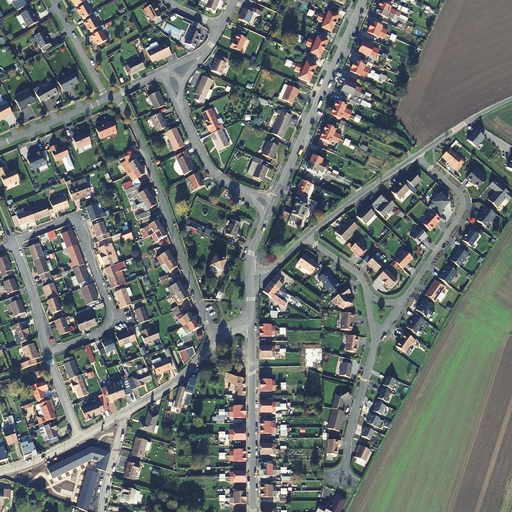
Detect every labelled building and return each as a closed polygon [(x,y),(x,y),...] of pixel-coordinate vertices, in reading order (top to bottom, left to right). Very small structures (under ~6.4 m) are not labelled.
[(82,6),(78,0),(72,0),(74,3),(75,3),(78,8),(79,8),(82,6)] [(211,0),(208,7),(217,11),(221,0),(211,0)] [(93,5),(91,1),(89,2),(82,6),(88,20),(96,16),(90,7),(93,5)] [(393,6),(382,2),(380,7),(396,15),(398,11),(392,8),(393,6)] [(160,8),(158,4),(147,11),(149,14),(150,14),(155,22),(164,17),(159,8),(160,8)] [(88,20),(82,6),(79,8),(81,11),(79,12),(82,16),(83,15),(86,21),(87,21),(88,20)] [(396,15),(380,7),(378,12),(388,17),(388,16),(395,18),(396,15)] [(20,14),(28,28),(38,22),(35,16),(33,14),(34,13),(31,8),(20,14)] [(263,16),(265,13),(254,8),(253,12),(246,9),(241,19),(251,24),(252,23),(255,25),(258,18),(263,16)] [(326,16),(321,13),(319,16),(336,24),(339,16),(330,12),(328,17),(326,17),(326,16)] [(95,34),(103,29),(98,20),(101,18),(99,14),(96,16),(88,20),(95,34)] [(326,22),(323,27),(332,32),(336,24),(319,16),(318,19),(324,22),(324,21),(326,22)] [(94,34),(95,34),(88,20),(87,21),(89,24),(87,25),(89,29),(90,28),(93,34),(94,34)] [(384,26),(374,21),(371,26),(388,34),(390,30),(384,27),(384,26)] [(204,27),(197,24),(188,43),(197,47),(203,35),(201,34),(204,27)] [(388,34),(371,26),(369,32),(379,36),(380,35),(386,38),(388,34)] [(108,31),(106,27),(103,29),(95,34),(101,47),(110,42),(105,33),(108,31)] [(47,39),(43,32),(34,37),(41,49),(51,44),(48,38),(47,39)] [(231,47),(241,51),(247,38),(238,34),(235,42),(234,41),(231,47)] [(325,49),(328,41),(319,37),(316,43),(315,42),(315,41),(309,38),(308,41),(325,49)] [(325,49),(308,41),(307,44),(312,47),(313,46),(315,47),(312,53),(321,57),(325,49)] [(375,45),(365,41),(362,46),(379,53),(381,49),(375,46),(375,45)] [(153,47),(152,48),(148,51),(154,64),(165,58),(166,60),(173,56),(168,45),(161,48),(159,45),(159,44),(158,43),(158,44),(153,47)] [(52,48),(50,44),(41,49),(43,53),(52,48)] [(379,53),(362,46),(360,51),(371,56),(371,54),(377,57),(379,53)] [(214,71),(223,75),(225,72),(228,74),(231,66),(228,65),(230,60),(224,57),(222,61),(218,60),(214,71)] [(367,65),(356,60),(354,65),(370,73),(372,69),(366,66),(367,65)] [(147,70),(142,61),(126,69),(130,77),(134,76),(147,70)] [(304,66),(298,63),(297,66),(313,74),(317,66),(308,62),(305,68),(304,67),(304,66)] [(362,75),(363,74),(369,77),(370,73),(354,65),(351,70),(362,75)] [(304,71),(301,77),(310,81),(313,74),(297,66),(296,69),(301,71),(302,71),(304,71)] [(8,79),(18,74),(16,69),(6,75),(8,79)] [(62,80),(58,82),(64,93),(72,89),(71,87),(78,83),(73,74),(67,78),(65,77),(62,78),(62,80)] [(215,81),(206,78),(205,77),(200,88),(202,89),(199,95),(197,100),(199,101),(199,103),(201,103),(202,103),(205,104),(207,99),(208,97),(210,91),(215,81)] [(358,85),(347,80),(345,85),(362,92),(364,89),(357,86),(358,85)] [(46,101),(58,94),(53,85),(41,91),(46,101)] [(362,92),(345,85),(343,90),(341,95),(347,98),(348,98),(350,93),(353,95),(354,94),(360,96),(362,92)] [(301,90),(289,86),(283,99),(293,103),(297,95),(298,95),(301,90)] [(30,106),(35,103),(35,102),(30,92),(24,95),(23,94),(17,97),(18,99),(15,100),(21,111),(27,107),(27,106),(30,105),(30,106)] [(157,112),(167,107),(160,93),(150,98),(157,112)] [(352,115),(354,111),(347,108),(348,105),(338,101),(335,107),(352,115)] [(12,114),(7,104),(0,107),(0,120),(5,117),(6,118),(12,114)] [(352,115),(335,107),(332,114),(342,119),(343,116),(350,119),(352,115)] [(212,110),(203,115),(208,124),(209,126),(208,127),(210,132),(212,131),(213,135),(223,130),(224,129),(223,126),(221,126),(212,110)] [(273,134),(283,138),(293,115),(280,110),(278,113),(282,115),(273,134)] [(162,114),(152,119),(159,133),(168,128),(162,114)] [(101,126),(96,128),(100,138),(101,139),(117,132),(112,121),(105,125),(101,127),(101,126)] [(337,129),(327,125),(324,132),(341,139),(343,135),(336,132),(337,129)] [(177,152),(186,147),(177,129),(168,134),(177,152)] [(220,152),(231,146),(223,130),(213,135),(212,135),(220,152)] [(484,138),(476,131),(467,141),(475,148),(484,138)] [(341,139),(324,132),(321,138),(331,143),(332,140),(339,143),(341,139)] [(91,143),(87,133),(77,137),(72,138),(77,149),(91,143)] [(264,155),(272,158),(276,151),(277,151),(279,146),(269,142),(264,155)] [(58,150),(56,145),(50,148),(56,162),(69,156),(65,147),(58,150)] [(462,160),(449,149),(442,157),(451,165),(450,166),(454,169),(454,168),(462,160)] [(47,165),(41,152),(35,154),(36,156),(33,158),(33,157),(27,159),(29,164),(30,163),(33,170),(47,165)] [(191,159),(188,152),(177,157),(186,175),(196,170),(191,159)] [(134,154),(127,157),(131,163),(137,159),(134,154)] [(323,160),(314,156),(311,162),(327,170),(329,166),(322,163),(323,160)] [(265,174),(267,175),(269,168),(263,166),(265,161),(255,157),(253,161),(259,164),(254,176),(254,177),(262,180),(265,174)] [(136,170),(143,165),(139,159),(127,167),(130,171),(135,168),(136,170)] [(465,163),(462,160),(454,168),(457,171),(465,163)] [(254,176),(259,164),(253,161),(248,174),(254,176)] [(327,170),(311,162),(308,169),(317,173),(319,171),(325,174),(327,170)] [(135,180),(147,172),(143,165),(136,170),(133,172),(132,173),(131,173),(135,180)] [(8,174),(5,167),(0,169),(0,175),(5,187),(19,180),(15,171),(8,174)] [(486,180),(474,170),(466,179),(471,184),(472,183),(478,189),(486,180)] [(413,188),(420,180),(413,173),(409,177),(408,177),(405,180),(402,184),(409,190),(413,194),(417,191),(413,188)] [(199,174),(190,178),(196,191),(205,187),(202,180),(199,174)] [(64,184),(71,202),(88,195),(83,180),(70,185),(69,182),(64,184)] [(304,196),(307,198),(313,184),(304,180),(297,193),(304,196)] [(511,197),(511,195),(494,180),(489,186),(495,192),(488,201),(500,211),(511,197)] [(125,191),(136,187),(133,181),(123,185),(125,191)] [(409,190),(400,181),(396,185),(397,186),(391,192),(399,200),(409,190)] [(133,210),(153,197),(144,183),(136,187),(125,191),(133,210)] [(395,205),(383,194),(378,199),(383,203),(376,211),(383,218),(387,213),(388,214),(393,209),(392,208),(395,205)] [(448,202),(440,195),(436,199),(434,198),(431,201),(433,202),(430,205),(440,215),(443,211),(441,209),(448,202)] [(310,204),(317,206),(318,203),(307,198),(304,196),(301,201),(310,205),(310,204)] [(49,206),(53,214),(56,213),(56,212),(67,207),(63,197),(49,204),(49,206)] [(133,210),(137,221),(152,215),(151,209),(158,205),(153,197),(133,210)] [(303,219),(308,207),(298,202),(292,215),(293,215),(290,220),(299,224),(301,219),(303,219)] [(53,214),(49,206),(44,208),(43,205),(29,211),(33,222),(53,214)] [(90,223),(104,217),(102,213),(98,214),(95,206),(85,210),(90,223)] [(374,214),(366,206),(362,210),(362,211),(356,217),(365,225),(374,214)] [(496,215),(485,207),(480,213),(482,215),(480,217),(479,217),(476,221),(486,227),(490,221),(492,221),(496,215)] [(395,212),(402,218),(404,215),(398,209),(395,212)] [(33,222),(29,211),(23,214),(22,210),(14,214),(16,220),(13,222),(16,229),(33,222)] [(440,220),(431,211),(428,214),(429,215),(421,223),(429,231),(435,225),(440,220)] [(153,219),(152,215),(137,221),(139,224),(153,219)] [(156,231),(164,227),(159,219),(148,225),(151,229),(154,228),(156,231)] [(358,227),(350,219),(336,233),(345,241),(358,227)] [(185,225),(202,232),(203,229),(187,221),(185,225)] [(232,221),(231,222),(230,226),(226,233),(235,237),(241,225),(232,221)] [(95,238),(97,238),(99,243),(110,239),(108,235),(106,235),(102,223),(91,227),(95,238)] [(156,231),(153,234),(157,240),(168,234),(164,227),(156,231)] [(144,239),(150,235),(148,232),(147,232),(144,228),(141,230),(144,239)] [(427,236),(419,228),(410,237),(418,245),(421,242),(420,239),(423,239),(423,240),(427,236)] [(478,235),(469,229),(466,233),(467,234),(462,241),(470,247),(478,235)] [(43,234),(46,240),(54,237),(51,231),(43,234)] [(132,237),(129,231),(121,234),(123,241),(128,239),(132,237)] [(63,250),(74,246),(68,233),(58,237),(63,250)] [(149,250),(156,248),(153,240),(146,244),(149,250)] [(366,249),(358,241),(351,249),(356,254),(355,255),(358,258),(364,252),(365,253),(367,251),(366,250),(366,249)] [(31,263),(40,259),(34,246),(26,250),(31,263)] [(70,270),(81,266),(74,246),(63,250),(70,270)] [(114,260),(109,246),(106,247),(98,250),(100,256),(98,257),(101,265),(103,264),(105,270),(113,267),(117,266),(119,265),(118,261),(115,263),(114,260)] [(467,254),(458,247),(453,254),(454,254),(449,260),(458,267),(467,254)] [(158,252),(156,248),(149,250),(151,256),(158,252)] [(167,262),(174,258),(170,251),(159,257),(162,261),(165,259),(167,262)] [(412,258),(405,251),(394,262),(402,269),(408,263),(412,258)] [(387,261),(377,253),(367,264),(371,268),(376,273),(387,261)] [(319,265),(304,255),(297,264),(312,274),(319,265)] [(0,276),(1,279),(9,276),(8,272),(10,271),(5,257),(0,259),(0,276)] [(215,257),(211,267),(222,272),(227,261),(215,257)] [(167,262),(164,264),(168,271),(178,265),(177,262),(176,262),(174,258),(167,262)] [(48,279),(40,259),(31,263),(36,278),(38,277),(40,282),(41,281),(48,279)] [(70,270),(76,286),(86,282),(82,271),(83,270),(81,266),(70,270)] [(456,272),(447,266),(444,271),(443,273),(442,272),(441,272),(437,278),(447,285),(456,272)] [(105,270),(103,271),(109,287),(110,286),(112,290),(125,285),(123,282),(119,283),(113,267),(105,270)] [(220,275),(222,272),(211,267),(209,271),(220,275)] [(397,280),(386,269),(378,278),(382,282),(383,282),(384,282),(386,284),(385,285),(389,289),(397,280)] [(335,280),(328,271),(318,279),(321,282),(322,281),(332,294),(341,286),(337,281),(335,282),(334,281),(335,280)] [(280,291),(283,293),(284,291),(282,289),(284,286),(279,282),(280,280),(276,276),(272,282),(276,286),(281,290),(280,291)] [(11,280),(2,283),(6,295),(16,291),(11,280)] [(169,298),(184,289),(180,281),(173,285),(173,287),(171,289),(173,292),(168,295),(169,298)] [(444,287),(434,281),(424,295),(433,301),(444,287)] [(277,295),(276,296),(282,300),(285,295),(284,294),(283,293),(280,291),(281,290),(276,286),(272,282),(267,287),(277,295)] [(51,286),(42,289),(47,302),(54,299),(56,299),(51,286)] [(85,306),(95,302),(89,286),(78,290),(85,306)] [(276,296),(277,295),(267,287),(263,292),(268,296),(274,299),(279,303),(285,307),(287,303),(282,300),(276,296)] [(346,307),(352,309),(354,303),(353,302),(354,300),(349,298),(348,299),(346,297),(352,293),(347,287),(337,295),(338,296),(333,300),(337,306),(338,304),(340,306),(345,309),(346,307)] [(179,303),(189,298),(184,289),(169,298),(168,299),(169,303),(176,299),(179,303)] [(128,308),(131,307),(129,300),(133,298),(129,290),(114,295),(119,308),(117,308),(118,312),(128,308)] [(432,305),(423,298),(420,303),(418,306),(417,306),(415,310),(424,316),(427,313),(430,315),(433,311),(430,309),(432,305)] [(47,302),(45,303),(51,317),(60,313),(54,299),(47,302)] [(15,321),(26,317),(19,301),(8,305),(15,321)] [(183,313),(180,308),(172,311),(175,317),(183,313)] [(143,311),(134,315),(139,328),(148,324),(143,311)] [(186,324),(193,320),(189,311),(178,318),(180,323),(184,321),(186,324)] [(355,319),(356,315),(343,313),(342,317),(343,317),(342,330),(352,331),(354,319),(355,319)] [(423,320),(415,314),(412,318),(409,323),(407,323),(405,326),(406,327),(414,333),(423,320)] [(74,322),(78,333),(83,332),(82,330),(93,325),(90,316),(74,322)] [(62,319),(53,323),(59,338),(68,334),(62,319)] [(186,324),(180,328),(184,334),(197,326),(193,320),(186,324)] [(19,344),(27,341),(25,336),(27,335),(25,327),(22,327),(21,324),(12,327),(16,337),(13,339),(15,345),(19,344)] [(135,343),(131,331),(126,333),(127,336),(116,340),(120,350),(135,343)] [(414,340),(403,332),(398,338),(400,339),(395,346),(404,352),(411,343),(411,344),(414,340)] [(141,341),(143,348),(159,342),(157,334),(149,337),(147,333),(141,335),(142,340),(141,341)] [(361,337),(349,335),(347,344),(348,344),(347,351),(357,353),(358,344),(359,345),(361,337)] [(112,342),(101,346),(105,356),(116,352),(112,342)] [(36,360),(33,353),(34,352),(32,346),(21,350),(26,363),(20,365),(22,370),(30,367),(36,365),(35,360),(36,360)] [(89,346),(85,348),(91,365),(96,364),(89,346)] [(192,360),(196,356),(193,347),(187,349),(181,352),(186,366),(192,360)] [(352,365),(353,360),(340,357),(339,362),(343,363),(340,376),(350,378),(353,365),(352,365)] [(66,364),(64,365),(69,381),(72,380),(79,377),(72,358),(65,360),(66,364)] [(155,379),(171,374),(167,363),(161,366),(160,363),(158,363),(150,365),(152,369),(151,369),(155,379)] [(145,369),(135,373),(137,379),(133,381),(132,379),(127,381),(131,392),(144,388),(143,385),(150,383),(147,374),(145,369)] [(245,381),(226,374),(226,378),(232,380),(232,382),(238,384),(237,400),(239,400),(245,400),(245,381)] [(117,400),(128,396),(132,394),(131,392),(127,381),(125,376),(121,378),(123,382),(119,383),(121,387),(113,390),(117,400)] [(395,385),(397,381),(386,376),(382,385),(392,389),(394,384),(395,385)] [(79,377),(72,380),(73,384),(71,385),(74,393),(76,392),(79,399),(87,396),(80,377),(79,377)] [(188,394),(187,398),(188,398),(191,399),(196,381),(190,379),(188,381),(185,389),(184,393),(188,394)] [(37,402),(45,399),(42,391),(48,389),(46,382),(32,387),(37,402)] [(405,385),(400,395),(405,397),(410,387),(405,385)] [(102,395),(106,405),(117,400),(113,390),(111,386),(100,390),(102,395)] [(175,405),(180,407),(184,393),(185,389),(180,388),(175,402),(175,405)] [(390,393),(381,389),(379,392),(380,393),(378,398),(386,402),(390,393)] [(334,410),(342,412),(344,404),(344,402),(351,398),(346,390),(336,395),(332,409),(334,410)] [(46,423),(56,419),(54,413),(51,405),(53,404),(52,400),(40,405),(46,423)] [(385,406),(376,402),(374,406),(375,406),(373,411),(381,415),(385,406)] [(96,405),(81,411),(85,421),(90,419),(90,418),(100,415),(99,414),(103,413),(100,403),(96,404),(96,405)] [(329,429),(340,432),(341,427),(341,426),(341,425),(342,425),(345,413),(342,412),(334,410),(329,429)] [(140,423),(138,428),(152,433),(152,432),(156,434),(158,427),(154,426),(158,416),(148,413),(145,424),(140,423)] [(375,428),(379,419),(370,415),(368,418),(369,419),(367,424),(375,428)] [(57,438),(55,432),(54,430),(57,429),(55,424),(44,427),(40,429),(39,430),(41,436),(42,436),(44,442),(46,442),(49,441),(57,438)] [(374,432),(364,427),(363,431),(364,432),(361,437),(370,441),(374,432)] [(18,443),(13,430),(4,432),(8,446),(18,443)] [(34,447),(31,438),(25,440),(24,443),(19,445),(24,457),(28,456),(29,458),(36,456),(36,454),(34,447)] [(140,458),(142,451),(145,442),(146,441),(135,438),(130,455),(140,458)] [(342,442),(329,441),(328,455),(338,456),(339,446),(341,446),(342,442)] [(364,463),(369,451),(359,446),(357,450),(358,451),(355,458),(364,463)] [(140,467),(129,463),(124,477),(133,481),(136,471),(139,472),(140,467)] [(122,502),(132,504),(133,500),(137,501),(139,492),(124,488),(122,494),(124,494),(122,502)] [(340,511),(347,499),(338,495),(333,505),(333,506),(329,507),(329,506),(328,506),(327,509),(320,505),(316,511),(340,511)]
